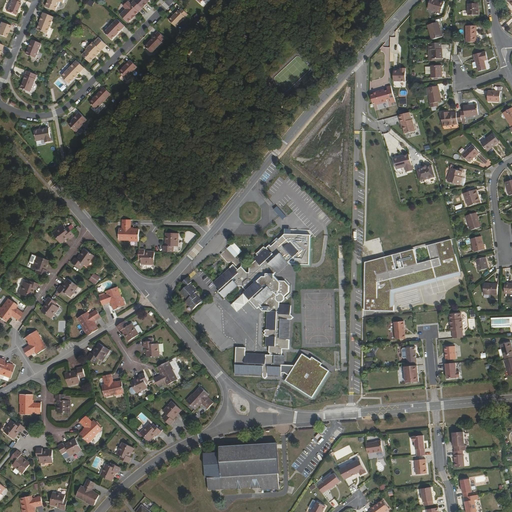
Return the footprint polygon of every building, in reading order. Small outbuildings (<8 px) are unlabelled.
[(20,0),(11,0),(7,12),(16,15),(21,3),(20,2),(20,0)] [(49,0),(48,0),(46,7),(56,11),(59,1),(63,3),(64,0),(49,0)] [(138,12),(142,8),(135,2),(134,0),(130,4),(128,1),(123,6),(126,9),(120,15),(128,23),(132,19),(131,18),(134,15),(135,16),(138,12)] [(136,0),(135,2),(142,8),(147,3),(149,0),(136,0)] [(440,13),(444,3),(436,0),(430,0),(427,9),(440,13)] [(479,15),(478,4),(468,4),(468,15),(479,15)] [(179,10),(175,13),(175,14),(174,15),(173,15),(169,19),(176,26),(188,14),(182,7),(179,10)] [(54,17),(44,13),(41,19),(40,21),(41,21),(38,30),(48,34),(54,17)] [(118,19),(105,33),(112,40),(121,31),(125,26),(118,19)] [(9,30),(10,30),(10,29),(11,26),(2,22),(0,26),(0,34),(6,37),(8,33),(9,30)] [(443,37),(438,22),(428,25),(432,40),(443,37)] [(477,42),(477,26),(466,26),(466,42),(477,42)] [(165,37),(158,30),(155,34),(155,35),(145,46),(152,52),(162,41),(162,40),(165,37)] [(101,50),(106,45),(99,37),(94,43),(93,42),(86,49),(87,50),(83,54),(86,57),(85,58),(90,62),(94,57),(96,55),(101,50)] [(42,43),(33,40),(27,54),(36,58),(42,43)] [(442,59),(442,49),(432,50),(432,59),(442,59)] [(483,61),(484,61),(487,60),(485,52),(474,55),(476,62),(477,67),(478,72),(486,70),(485,63),(483,64),(483,61)] [(131,72),(138,66),(131,59),(120,70),(128,78),(132,73),(131,72)] [(85,67),(77,60),(62,76),(69,83),(74,79),(73,78),(76,75),(77,76),(80,72),(85,67)] [(442,77),(442,65),(431,66),(431,78),(442,77)] [(401,70),(394,70),(394,80),(406,81),(406,68),(401,67),(401,70)] [(38,74),(28,71),(26,74),(27,75),(26,77),(25,79),(26,80),(24,83),(23,83),(22,86),(22,88),(31,91),(38,74)] [(396,101),(392,85),(387,86),(388,89),(385,90),(384,88),(374,91),(374,93),(371,94),(373,103),(377,102),(377,104),(387,101),(387,99),(391,98),(392,102),(396,101)] [(97,107),(111,92),(105,86),(90,101),(97,107)] [(441,101),(438,86),(428,88),(431,103),(430,103),(430,107),(438,106),(437,102),(441,101)] [(500,102),(500,91),(488,91),(487,101),(500,102)] [(461,113),(462,121),(462,123),(465,122),(465,116),(478,115),(477,104),(464,106),(464,111),(461,112),(461,113)] [(511,128),(511,127),(511,107),(503,113),(510,125),(509,125),(511,128)] [(75,118),(73,120),(70,123),(77,130),(88,119),(80,111),(74,117),(75,118)] [(400,114),(399,114),(402,126),(403,126),(405,133),(416,130),(413,119),(412,119),(410,111),(400,114)] [(458,122),(462,121),(461,113),(457,114),(456,113),(449,114),(449,112),(441,113),(443,126),(458,124),(458,122)] [(46,141),(52,140),(49,127),(35,129),(36,140),(45,138),(46,141)] [(499,142),(493,133),(481,143),(487,151),(499,142)] [(463,155),(461,157),(463,159),(464,157),(469,162),(479,152),(471,145),(462,154),(463,155)] [(409,154),(394,158),(396,168),(405,166),(407,172),(413,170),(409,154)] [(423,166),(423,167),(417,169),(420,181),(434,177),(431,165),(427,166),(426,165),(424,165),(423,166)] [(460,177),(462,172),(451,168),(447,181),(460,185),(462,177),(460,177)] [(480,202),(476,189),(464,193),(468,206),(480,202)] [(277,206),(274,210),(283,219),(287,216),(277,206)] [(480,227),(476,212),(466,216),(470,230),(480,227)] [(119,240),(139,240),(139,231),(135,231),(131,231),(131,229),(131,221),(122,220),(122,230),(122,232),(119,232),(119,240)] [(72,233),(68,228),(66,230),(63,226),(53,235),(61,245),(64,242),(63,240),(67,237),(68,239),(70,240),(74,236),(72,233)] [(189,230),(183,239),(190,245),(197,236),(189,230)] [(232,267),(214,283),(220,291),(219,292),(225,299),(238,286),(243,286),(243,288),(247,291),(244,293),(258,309),(260,307),(263,311),(268,312),(267,329),(264,332),(266,333),(264,335),(266,336),(267,336),(266,346),(269,346),(269,353),(270,353),(270,355),(246,354),(245,349),(237,349),(236,363),(235,376),(263,376),(265,378),(267,377),(268,376),(281,376),(282,372),(286,372),(290,375),(286,380),(313,397),(330,371),(321,365),(323,363),(313,356),(312,359),(304,354),(296,365),(285,365),(286,356),(282,356),(282,349),(289,349),(289,339),(290,319),(291,319),(293,318),(292,315),(290,315),(291,306),(279,306),(279,302),(282,302),(284,300),(284,297),(289,292),(289,286),(285,282),(278,281),(274,276),(275,274),(276,273),(278,275),(289,264),(310,264),(311,235),(285,233),(271,247),(270,245),(254,259),(256,261),(249,266),(249,273),(247,273),(241,267),(236,271),(232,267)] [(179,234),(166,234),(165,238),(167,238),(167,242),(165,243),(165,247),(163,247),(163,253),(174,253),(174,247),(178,247),(179,234)] [(485,249),(481,236),(471,239),(474,252),(485,249)] [(451,240),(366,263),(365,309),(393,310),(393,307),(389,306),(390,292),(460,272),(451,240)] [(234,242),(227,248),(235,257),(242,251),(234,242)] [(81,257),(80,256),(77,260),(76,259),(72,264),(80,269),(84,264),(85,266),(88,268),(95,257),(84,250),(82,253),(83,254),(81,257)] [(154,252),(150,252),(150,254),(145,254),(145,252),(145,250),(139,250),(139,260),(142,260),(142,265),(154,265),(154,252)] [(41,276),(44,277),(46,271),(45,271),(43,270),(45,265),(46,266),(48,261),(32,256),(29,263),(33,264),(31,270),(36,271),(35,274),(41,276)] [(487,256),(483,257),(480,258),(476,259),(479,270),(488,268),(486,261),(488,260),(487,256)] [(89,280),(96,284),(101,277),(94,273),(89,280)] [(188,278),(182,283),(186,287),(180,292),(187,300),(186,302),(193,310),(202,301),(195,294),(197,292),(190,284),(191,282),(188,278)] [(61,287),(58,292),(66,297),(67,295),(71,298),(79,287),(68,280),(66,283),(67,284),(64,289),(62,288),(61,287)] [(19,295),(30,299),(32,295),(31,294),(33,290),(34,290),(35,290),(37,285),(28,281),(27,284),(23,282),(19,295)] [(497,294),(498,284),(484,283),(483,294),(497,294)] [(117,288),(124,307),(127,306),(124,298),(123,298),(119,287),(117,288)] [(106,296),(100,298),(103,306),(110,303),(113,302),(116,310),(124,307),(117,288),(109,291),(110,294),(109,295),(106,296)] [(45,309),(44,308),(41,312),(52,319),(59,309),(56,306),(57,304),(52,300),(49,298),(46,303),(47,304),(48,305),(45,309)] [(0,311),(9,300),(7,299),(1,308),(0,307),(0,311)] [(9,300),(0,311),(0,319),(4,322),(9,315),(11,316),(18,321),(23,314),(15,309),(14,308),(16,305),(9,300)] [(78,319),(89,336),(97,331),(93,323),(95,322),(102,318),(97,311),(89,316),(88,317),(86,314),(78,319)] [(452,330),(453,338),(463,337),(462,329),(463,329),(462,318),(461,318),(461,312),(450,313),(450,320),(451,320),(451,324),(450,324),(451,330),(452,330)] [(87,337),(89,336),(78,319),(77,320),(83,329),(82,330),(87,337)] [(59,320),(58,332),(67,332),(68,321),(59,320)] [(395,339),(405,338),(405,334),(404,321),(394,322),(395,339)] [(125,322),(117,327),(120,332),(121,331),(124,335),(125,334),(127,337),(126,338),(129,342),(140,335),(132,324),(128,327),(127,325),(126,323),(125,322)] [(35,333),(47,349),(48,349),(42,340),(43,339),(37,331),(35,333)] [(24,351),(28,358),(36,352),(37,352),(39,354),(47,349),(35,333),(28,338),(33,345),(31,347),(24,351)] [(505,359),(511,356),(511,346),(511,345),(510,346),(509,341),(500,344),(503,355),(504,355),(505,359)] [(149,342),(144,342),(145,348),(146,348),(148,348),(148,353),(147,353),(147,358),(160,357),(159,344),(155,344),(154,342),(149,342)] [(100,344),(98,347),(97,348),(98,349),(96,352),(95,351),(93,355),(91,354),(88,359),(92,361),(96,364),(100,360),(103,362),(111,351),(100,344)] [(456,358),(455,345),(445,346),(446,355),(446,359),(456,358)] [(416,357),(415,346),(406,347),(403,348),(402,349),(403,357),(404,358),(407,358),(408,362),(417,361),(416,357)] [(10,365),(9,365),(9,366),(4,365),(4,363),(5,361),(0,359),(0,375),(9,379),(14,366),(10,365)] [(168,362),(177,380),(179,380),(174,370),(174,369),(170,361),(168,362)] [(164,374),(161,376),(155,380),(158,387),(166,382),(168,381),(169,385),(177,380),(168,362),(160,366),(164,374)] [(446,363),(446,369),(447,378),(457,377),(457,376),(460,376),(460,371),(456,371),(456,362),(446,363)] [(417,372),(417,365),(404,366),(406,382),(418,381),(417,372)] [(70,374),(70,373),(65,374),(68,387),(81,383),(80,379),(86,378),(83,367),(78,369),(78,371),(74,372),(74,374),(70,374)] [(146,384),(149,383),(144,374),(139,376),(140,378),(141,379),(136,382),(135,380),(131,382),(137,394),(148,388),(146,384)] [(106,387),(103,388),(105,397),(125,393),(123,384),(114,386),(114,383),(112,375),(104,377),(106,386),(106,387)] [(186,400),(188,402),(201,387),(200,386),(193,394),(192,394),(186,400)] [(201,387),(188,402),(194,408),(200,402),(202,404),(208,409),(214,403),(207,397),(206,396),(208,393),(201,387)] [(31,413),(33,413),(41,413),(42,405),(34,405),(31,405),(31,395),(22,395),(22,416),(31,416),(31,413)] [(67,396),(56,395),(56,401),(58,401),(58,406),(60,406),(60,410),(58,410),(58,414),(71,415),(71,401),(67,401),(67,396)] [(163,419),(169,424),(170,426),(175,421),(173,420),(176,417),(175,416),(178,413),(178,414),(182,411),(172,402),(163,411),(167,415),(163,419)] [(82,436),(88,443),(103,429),(97,423),(96,421),(93,424),(87,417),(81,422),(86,428),(88,430),(82,436)] [(26,429),(18,422),(16,425),(12,422),(4,432),(15,440),(17,436),(16,436),(20,431),(21,432),(22,433),(26,429)] [(141,434),(145,438),(150,443),(153,439),(152,438),(156,434),(157,435),(158,436),(162,431),(154,425),(153,427),(149,424),(141,434)] [(103,429),(88,443),(90,445),(96,438),(96,437),(104,430),(103,429)] [(463,451),(466,450),(466,446),(464,446),(463,432),(452,433),(453,439),(453,442),(453,447),(454,447),(454,452),(463,451)] [(426,456),(424,435),(415,436),(415,437),(413,437),(413,441),(415,441),(416,449),(417,449),(418,457),(426,456)] [(82,450),(76,439),(72,442),(73,443),(69,445),(68,444),(64,446),(64,444),(59,447),(63,456),(69,453),(71,457),(82,450)] [(383,451),(381,441),(376,441),(376,442),(366,443),(368,453),(373,452),(376,451),(376,452),(377,452),(383,451)] [(120,459),(129,464),(131,458),(130,458),(129,457),(131,452),(132,453),(134,449),(123,443),(117,455),(121,457),(120,459)] [(277,444),(220,447),(222,477),(208,478),(209,490),(262,487),(262,490),(279,489),(277,444)] [(54,463),(53,451),(49,450),(49,452),(43,452),(43,451),(43,449),(37,449),(37,459),(40,459),(40,464),(54,463)] [(29,462),(28,462),(27,463),(24,461),(25,459),(21,456),(22,455),(18,451),(12,459),(16,462),(13,466),(24,474),(31,464),(29,462)] [(463,451),(454,452),(455,455),(454,455),(456,467),(464,466),(463,454),(463,451)] [(339,470),(344,480),(355,474),(355,473),(358,472),(359,473),(360,476),(366,473),(359,460),(350,464),(349,464),(346,465),(346,466),(339,470)] [(425,460),(414,460),(415,475),(426,474),(425,460)] [(101,476),(104,478),(113,482),(114,478),(113,477),(115,472),(117,473),(118,474),(121,468),(112,464),(111,466),(106,464),(101,476)] [(330,489),(340,482),(334,473),(317,487),(322,493),(329,488),(330,489)] [(463,493),(464,498),(472,496),(471,492),(469,479),(460,481),(463,493)] [(77,497),(95,506),(99,497),(91,493),(93,491),(96,484),(88,480),(84,488),(84,490),(81,488),(77,497)] [(424,506),(433,505),(432,501),(433,501),(430,488),(421,489),(423,502),(424,502),(424,506)] [(66,511),(68,501),(65,500),(66,496),(54,493),(51,504),(51,506),(56,507),(56,505),(61,506),(61,508),(61,509),(66,511)] [(472,496),(464,498),(465,502),(466,507),(466,506),(467,510),(466,511),(476,511),(474,500),(478,500),(477,495),(472,496)] [(22,499),(24,511),(34,511),(33,508),(36,508),(43,506),(43,503),(42,498),(38,499),(33,500),(31,500),(31,497),(22,499)] [(86,503),(95,507),(95,506),(77,497),(76,498),(86,502),(86,503)] [(369,511),(385,511),(389,509),(383,500),(371,508),(372,510),(369,511)] [(311,511),(322,511),(323,511),(326,507),(317,502),(311,511)]
